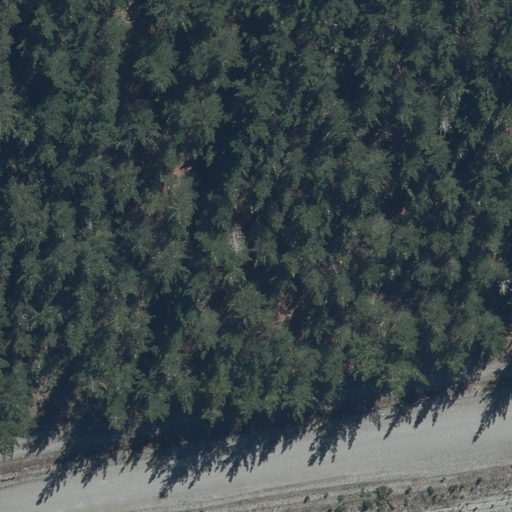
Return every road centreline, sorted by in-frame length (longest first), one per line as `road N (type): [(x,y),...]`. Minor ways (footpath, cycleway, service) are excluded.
road 1 (track): [(0,450),(511,358)]
road 2 (unclassified): [(0,510),(511,421)]
